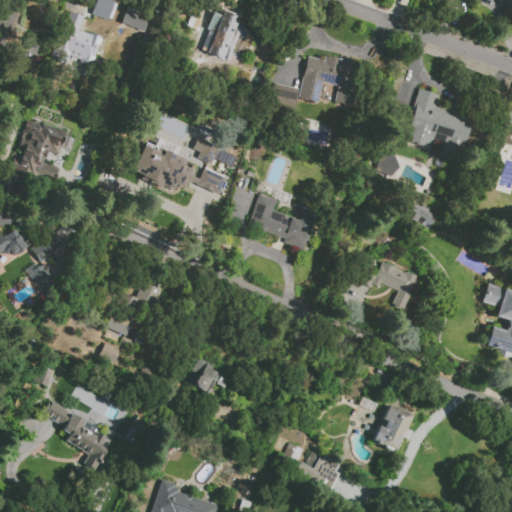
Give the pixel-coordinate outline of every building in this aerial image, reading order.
[(107,20),(112,0),(111,0),(93,0),(90,15),(107,20)] [(496,0),(511,0),(511,3),(510,9),(498,4),(499,1),(496,0)] [(227,62),(200,52),(209,28),(206,26),(212,11),(215,12),(217,9),(244,19),(242,24),(249,27),(244,41),(236,38),(227,62)] [(69,12),(83,18),(79,30),(89,34),(90,33),(102,37),(91,67),(78,63),(80,58),(56,49),(69,12)] [(306,57),(317,60),(317,59),(323,60),(324,57),(328,58),(328,56),(350,61),(348,67),(361,69),(353,106),(333,102),(337,86),(322,83),(318,102),(297,98),(306,57)] [(273,84),(297,89),(292,112),(268,107),(273,84)] [(418,89),(438,96),(435,106),(468,116),(455,157),(439,152),(442,144),(432,141),(429,150),(402,141),(406,127),(404,127),(409,111),(411,112),(418,89)] [(158,150),(178,106),(201,117),(188,145),(208,155),(202,169),(158,150)] [(27,119),(64,131),(56,155),(46,152),(42,163),(58,169),(52,184),(37,179),(36,181),(9,172),(15,155),(18,156),(20,150),(17,149),(27,119)] [(505,126),(511,127),(511,145),(511,147),(500,144),(505,126)] [(195,158),(209,165),(217,147),(195,138),(190,149),(198,152),(195,158)] [(217,194),(223,177),(201,169),(197,178),(189,175),(193,165),(141,145),(130,175),(172,190),(174,185),(184,189),(186,183),(217,194)] [(393,155),(375,155),(374,173),(392,173),(393,155)] [(247,226),(258,195),(277,201),(273,211),(291,217),(291,218),(296,220),(300,209),(316,215),(303,251),(282,244),(284,239),(247,226)] [(434,215),(410,202),(402,217),(427,229),(434,215)] [(10,253),(8,254),(6,255),(5,255),(3,254),(2,253),(1,252),(0,252),(0,234),(2,238),(17,228),(28,245),(23,249),(23,251),(22,253),(21,254),(20,254),(18,254),(16,253),(12,256),(10,253)] [(40,263),(30,249),(54,233),(63,248),(56,253),(60,259),(53,263),(49,257),(40,263)] [(501,270),(511,275),(511,249),(501,270)] [(360,284),(365,272),(372,276),(373,275),(375,276),(380,265),(380,266),(382,262),(395,268),(394,269),(404,274),(405,273),(415,277),(407,294),(409,295),(402,309),(391,304),(397,292),(379,284),(377,288),(372,286),(371,289),(360,284)] [(24,271),(35,263),(38,268),(42,265),(50,277),(46,280),(50,286),(39,293),(24,271)] [(159,285),(140,279),(134,298),(123,294),(114,322),(128,327),(132,313),(149,319),(159,285)] [(511,354),(484,345),(490,326),(504,331),(506,323),(494,319),(497,308),(481,302),(487,283),(509,291),(511,283),(511,354)] [(197,359),(205,363),(206,362),(213,365),(210,371),(212,372),(212,371),(220,375),(219,377),(226,381),(222,388),(211,383),(205,396),(184,386),(197,359)] [(51,371),(37,365),(29,383),(43,390),(51,371)] [(41,415),(42,413),(41,412),(49,401),(66,412),(63,417),(68,420),(71,414),(84,422),(84,421),(96,428),(94,431),(103,437),(98,446),(105,450),(92,471),(82,465),(88,456),(64,441),(70,431),(58,424),(57,426),(41,415)] [(395,451),(391,450),(391,452),(382,448),(382,446),(371,441),(378,427),(382,428),(385,422),(380,419),(387,405),(411,416),(404,430),(410,433),(407,441),(401,438),(395,451)] [(294,464),(300,449),(286,443),(280,457),(294,464)] [(149,511),(160,480),(173,484),(172,487),(177,488),(176,492),(216,506),(214,511),(149,511)]
